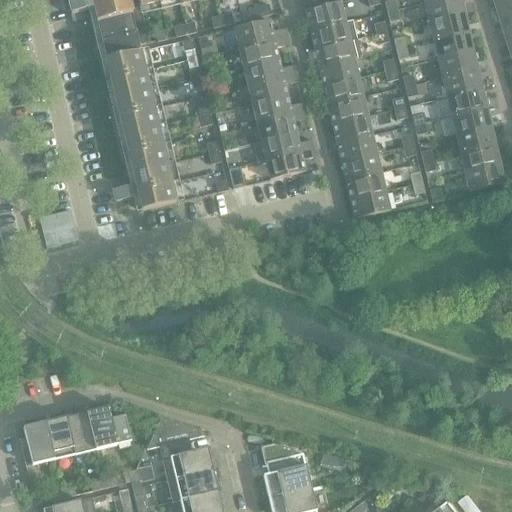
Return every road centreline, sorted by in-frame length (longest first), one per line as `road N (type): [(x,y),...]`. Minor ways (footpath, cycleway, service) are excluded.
road 1 (residential): [(248,511),(231,440),(96,398),(0,423)]
road 2 (residential): [(233,224),(333,201),(288,0)]
road 3 (residential): [(93,256),(32,0)]
road 4 (residential): [(93,256),(233,224)]
road 5 (residential): [(480,0),(511,135)]
